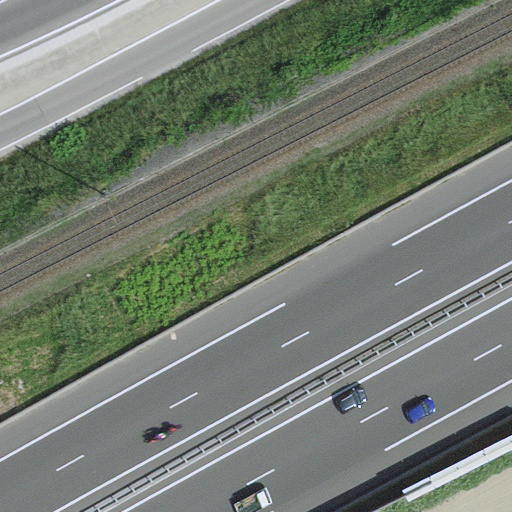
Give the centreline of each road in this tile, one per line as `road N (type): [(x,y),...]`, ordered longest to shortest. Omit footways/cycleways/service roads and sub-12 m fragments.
road 1 (motorway): [(511,218),(0,499)]
road 2 (motorway): [(203,511),(511,345)]
road 3 (primary): [(0,133),(257,0)]
